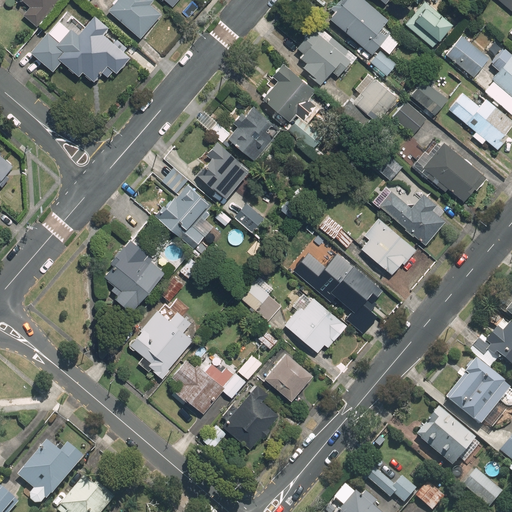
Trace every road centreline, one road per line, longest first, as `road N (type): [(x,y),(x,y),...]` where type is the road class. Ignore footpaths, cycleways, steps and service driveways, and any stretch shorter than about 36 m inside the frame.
road 1 (residential): [(266,511),(511,222)]
road 2 (residential): [(104,175),(256,0)]
road 3 (residential): [(231,511),(56,366)]
road 4 (residential): [(0,297),(104,175)]
road 5 (residential): [(0,86),(104,175)]
